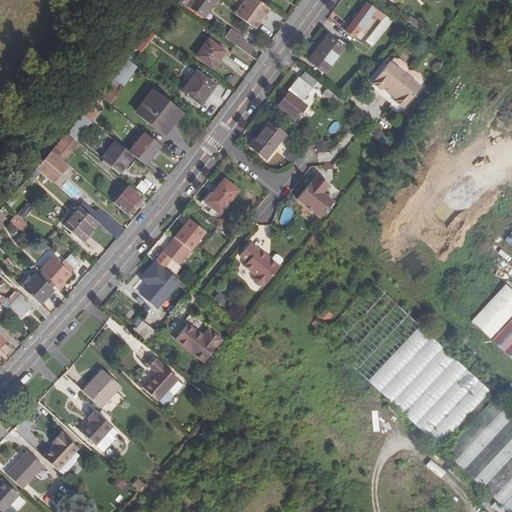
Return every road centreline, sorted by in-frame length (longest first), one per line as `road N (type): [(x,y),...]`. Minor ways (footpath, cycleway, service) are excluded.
road 1 (tertiary): [(0,390),(216,139)]
road 2 (tertiary): [(216,139),(317,0)]
